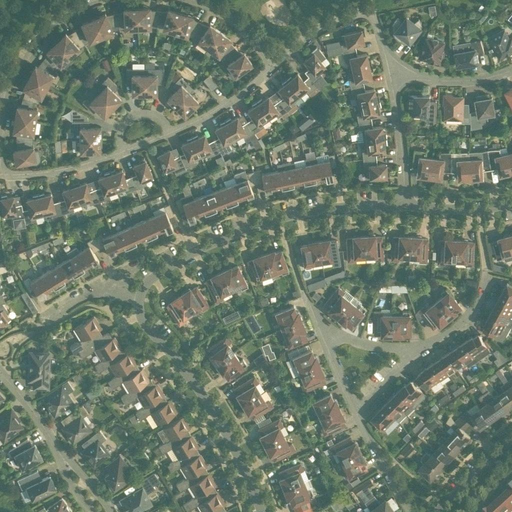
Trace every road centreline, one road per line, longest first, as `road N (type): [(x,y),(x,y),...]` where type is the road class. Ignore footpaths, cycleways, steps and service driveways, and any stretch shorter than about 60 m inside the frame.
road 1 (tertiary): [(139,298),(172,263),(256,225),(320,209),(404,205)]
road 2 (tertiary): [(261,511),(201,393),(142,322),(139,298)]
road 3 (residential): [(94,0),(63,14),(27,48),(0,115)]
road 4 (residential): [(404,205),(392,76)]
road 5 (residential): [(0,173),(53,170),(122,151)]
road 6 (residential): [(168,132),(213,111),(272,66)]
road 7 (residential): [(392,76),(456,81),(511,70)]
